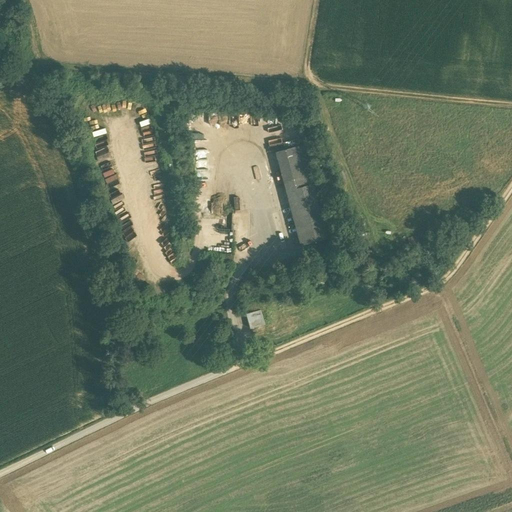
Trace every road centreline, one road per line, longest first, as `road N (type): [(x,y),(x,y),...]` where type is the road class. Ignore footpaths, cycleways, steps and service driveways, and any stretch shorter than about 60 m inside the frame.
road 1 (track): [(105,422),(105,248),(74,135),(31,75)]
road 2 (track): [(21,0),(33,22),(31,75),(182,73),(304,86)]
road 3 (track): [(511,186),(435,290),(237,366)]
road 4 (track): [(304,86),(511,105)]
road 5 (track): [(435,290),(511,448)]
